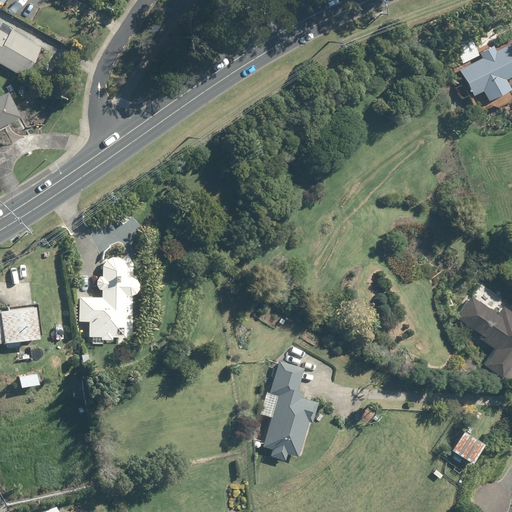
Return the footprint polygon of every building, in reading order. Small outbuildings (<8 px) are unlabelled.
[(0,63),(23,77),(41,47),(4,26),(3,28),(0,26),(0,63)] [(511,41),(496,49),(494,44),(480,51),(483,56),(460,68),(473,94),(482,89),(486,99),(509,87),(504,77),(511,72),(511,41)] [(0,128),(20,118),(7,93),(0,95),(0,128)] [(89,320),(89,334),(101,335),(101,338),(112,338),(113,335),(126,335),(127,294),(132,294),(136,291),(138,287),(139,282),(136,278),(132,275),(127,275),(127,265),(124,259),(119,255),(112,255),(106,258),(102,263),(102,275),(99,275),(97,279),(96,284),(99,287),(102,287),(102,297),(79,297),(78,319),(89,320)] [(40,281),(43,280),(42,276),(32,278),(33,282),(37,281),(38,284),(40,284),(40,281)] [(483,334),(480,338),(488,343),(488,342),(496,347),(485,363),(503,375),(511,362),(511,310),(503,304),(498,312),(471,294),(456,316),(483,334)] [(10,307),(1,308),(1,310),(0,310),(0,340),(5,340),(5,339),(39,334),(35,301),(10,304),(10,307)] [(4,360),(6,375),(18,374),(16,359),(4,360)] [(267,390),(260,412),(271,415),(262,444),(272,447),(270,454),(286,459),(288,452),(298,455),(309,420),(313,421),(319,401),(302,396),(303,390),(298,389),(305,367),(279,359),(270,391),(267,390)] [(18,362),(21,378),(31,377),(29,360),(18,362)] [(452,448),(473,461),(485,442),(464,429),(452,448)] [(69,511),(62,497),(32,508),(17,505),(12,498),(0,504),(0,511),(69,511)]
